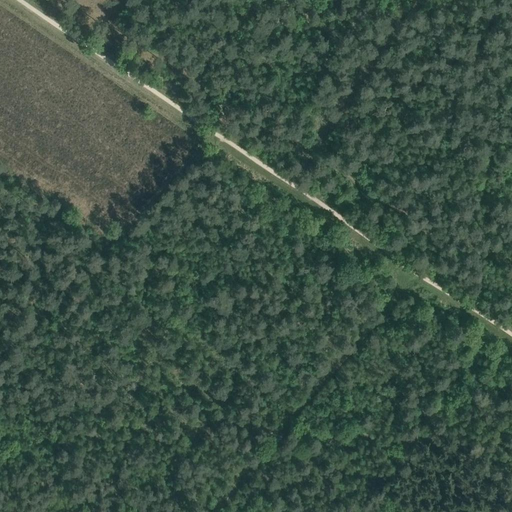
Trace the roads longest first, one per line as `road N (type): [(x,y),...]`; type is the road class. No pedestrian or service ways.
road 1 (track): [(511,342),(8,0)]
road 2 (track): [(410,272),(212,511)]
